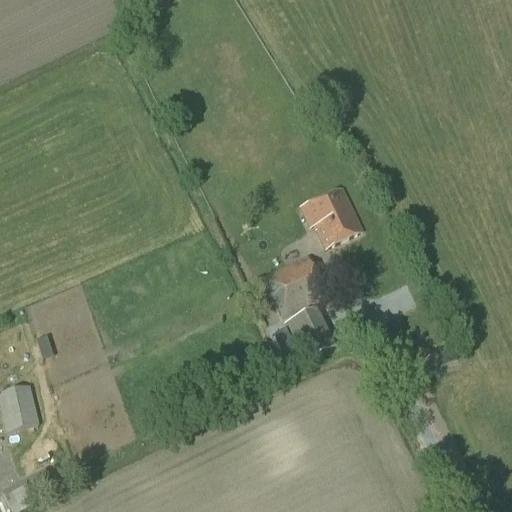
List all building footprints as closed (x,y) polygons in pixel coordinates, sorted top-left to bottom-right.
[(362,235),(341,192),(299,212),(309,232),(314,230),(325,253),(350,241),(362,235)] [(283,322),(326,301),(307,261),(263,282),(283,322)] [(335,345),(318,307),(292,320),(309,357),(335,345)] [(0,417),(5,438),(39,429),(29,390),(0,398),(0,417)] [(9,511),(22,511),(56,494),(44,472),(1,496),(9,511)]
